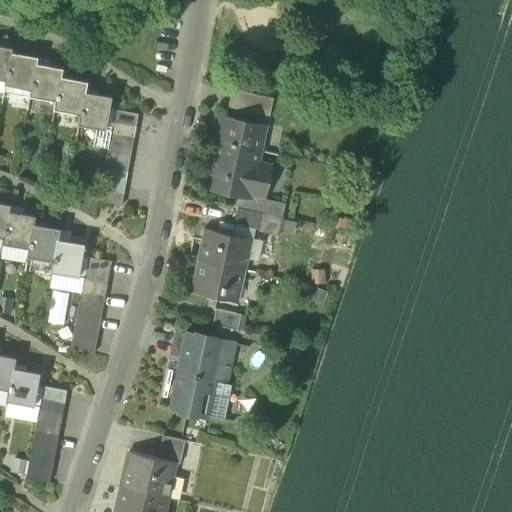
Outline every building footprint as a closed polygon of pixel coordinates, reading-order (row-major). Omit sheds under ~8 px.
[(0,75),(5,76),(9,52),(10,47),(0,45),(0,75)] [(16,82),(30,85),(34,63),(35,57),(9,52),(5,76),(3,84),(8,85),(15,86),(16,82)] [(41,94),(55,97),(59,76),(60,68),(34,63),(30,85),(28,96),(40,98),(41,94)] [(65,107),(79,110),(83,92),(85,81),(59,76),(55,97),(54,100),(53,109),(64,111),(65,107)] [(15,86),(8,85),(5,99),(27,103),(28,96),(30,85),(16,82),(15,86)] [(273,98),(256,94),(231,89),(227,107),(252,112),(269,116),(273,98)] [(110,97),(83,92),(79,110),(79,114),(77,124),(89,126),(90,122),(96,123),(104,125),(107,109),(110,97)] [(104,125),(96,123),(92,146),(107,149),(108,145),(110,133),(112,122),(114,110),(107,109),(104,125)] [(114,110),(112,122),(135,126),(138,114),(114,110)] [(216,141),(222,115),(219,114),(213,141),(216,141)] [(222,115),(216,141),(258,150),(264,124),(222,115)] [(112,122),(110,133),(133,138),(135,126),(112,122)] [(267,124),(264,124),(258,150),(261,151),(267,124)] [(110,133),(108,145),(131,149),(133,138),(110,133)] [(255,162),(258,150),(216,141),(213,155),(210,154),(203,187),(235,194),(245,197),(247,197),(248,193),(262,196),(268,165),(255,162)] [(106,156),(103,167),(127,171),(129,160),(131,149),(108,145),(107,149),(106,156)] [(103,167),(101,178),(125,183),(127,171),(103,167)] [(101,178),(99,190),(123,194),(125,183),(101,178)] [(121,206),(123,194),(99,190),(98,198),(97,202),(121,206)] [(94,213),(97,202),(98,198),(85,193),(79,208),(94,213)] [(251,198),(249,210),(281,217),(284,205),(261,200),(262,196),(248,193),(247,197),(251,198)] [(232,206),(237,207),(249,210),(251,198),(247,197),(245,197),(235,194),(232,206)] [(0,236),(2,237),(7,211),(8,204),(0,202),(0,236)] [(257,229),(260,212),(249,210),(237,207),(233,224),(253,229),(257,229)] [(1,243),(27,248),(32,224),(33,215),(7,211),(2,237),(1,243)] [(283,217),(281,217),(260,212),(257,229),(280,234),(283,217)] [(26,256),(52,261),(56,239),(58,229),(32,224),(27,248),(26,256)] [(231,233),(251,238),(253,229),(233,224),(231,233)] [(202,247),(199,260),(242,269),(244,270),(247,259),(251,238),(231,233),(203,227),(198,247),(202,247)] [(251,238),(247,259),(258,261),(263,240),(251,238)] [(82,244),(56,239),(52,261),(50,271),(76,276),(82,244)] [(0,257),(25,262),(26,256),(27,248),(1,243),(0,249),(0,257)] [(52,261),(26,256),(25,262),(24,264),(37,266),(36,273),(49,275),(50,271),(52,261)] [(86,257),(84,269),(108,273),(110,261),(86,257)] [(235,300),(242,269),(199,260),(193,291),(235,300)] [(324,268),(310,269),(311,284),(325,283),(324,268)] [(83,277),(82,280),(106,285),(108,273),(84,269),(83,277)] [(50,271),(49,275),(47,285),(80,291),(82,280),(83,277),(76,276),(50,271)] [(82,280),(80,291),(104,296),(106,285),(82,280)] [(328,292),(314,286),(309,298),(323,304),(328,292)] [(80,291),(78,303),(102,307),(104,296),(80,291)] [(13,298),(0,296),(0,312),(11,314),(13,298)] [(78,303),(76,314),(99,318),(102,307),(78,303)] [(212,324),(237,330),(241,313),(216,308),(212,324)] [(76,314),(74,325),(97,330),(99,318),(76,314)] [(74,325),(72,337),(95,341),(97,330),(74,325)] [(181,356),(196,359),(201,336),(174,330),(169,355),(180,358),(181,356)] [(169,408),(207,416),(214,381),(223,383),(232,343),(201,336),(196,359),(181,356),(180,358),(169,408)] [(93,353),(95,341),(72,337),(70,349),(93,353)] [(0,384),(8,386),(12,368),(14,358),(0,355),(0,384)] [(39,373),(12,368),(8,386),(6,400),(18,402),(19,398),(33,401),(36,384),(39,373)] [(214,381),(207,416),(223,420),(230,385),(223,383),(214,381)] [(0,404),(5,406),(6,400),(8,386),(0,384),(0,404)] [(40,397),(42,385),(36,384),(33,401),(19,398),(18,402),(6,400),(5,406),(3,415),(35,422),(36,420),(38,409),(40,397)] [(42,385),(40,397),(63,402),(66,390),(42,385)] [(40,397),(38,409),(61,413),(63,402),(40,397)] [(38,409),(36,420),(59,424),(61,413),(38,409)] [(35,422),(34,431),(57,436),(59,424),(36,420),(35,422)] [(34,431),(32,443),(55,447),(57,436),(34,431)] [(174,462),(179,464),(184,440),(162,435),(157,457),(175,461),(174,462)] [(32,443),(29,454),(53,458),(55,447),(32,443)] [(127,470),(123,488),(167,497),(174,462),(175,461),(157,457),(128,451),(124,470),(127,470)] [(29,454),(27,465),(51,469),(53,458),(29,454)] [(27,459),(12,456),(9,471),(24,474),(27,459)] [(49,481),(51,469),(27,465),(25,477),(49,481)] [(165,511),(168,498),(167,497),(123,488),(121,487),(116,511),(117,511),(165,511)]
